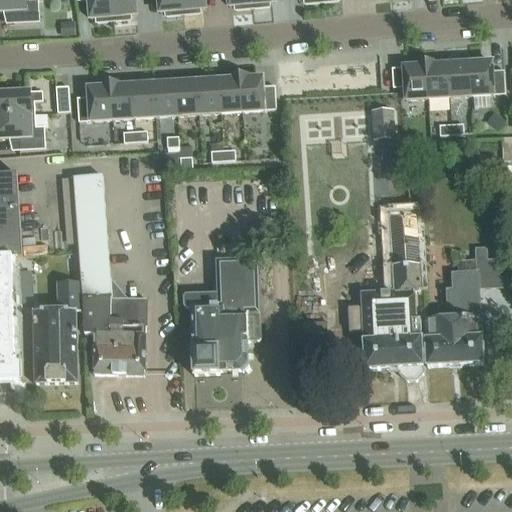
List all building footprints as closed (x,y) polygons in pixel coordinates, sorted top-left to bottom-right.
[(0,0),(0,15),(14,15),(15,27),(40,26),(39,3),(53,3),(52,0),(0,0)] [(97,26),(114,25),(112,0),(89,0),(91,23),(97,22),(97,26)] [(135,0),(112,0),(114,25),(132,23),(131,19),(137,18),(135,0)] [(166,20),(184,18),(181,0),(159,0),(161,16),(166,16),(166,20)] [(204,0),(181,0),(184,18),(201,17),(200,13),(206,12),(204,0)] [(236,14),(253,12),(251,0),(228,0),(230,10),(235,10),(236,14)] [(274,0),(251,0),(253,12),(270,10),(270,6),(275,6),(274,0)] [(76,25),(63,25),(63,39),(77,38),(76,25)] [(429,102),(426,66),(415,67),(415,70),(392,72),(394,92),(405,91),(406,104),(429,102)] [(450,101),(448,68),(438,69),(438,66),(426,66),(429,102),(450,101)] [(506,98),(505,74),(493,74),(492,66),(470,67),(472,100),(506,98)] [(472,100),(470,67),(448,68),(450,101),(472,100)] [(277,113),(276,89),(264,90),(263,81),(252,82),(252,79),(241,80),(243,116),(277,113)] [(243,116),(241,80),(229,80),(229,84),(219,84),(221,117),(243,116)] [(221,117),(219,84),(197,85),(199,118),(221,117)] [(199,118),(197,85),(176,87),(178,120),(199,118)] [(135,122),(133,90),(123,90),(123,87),(111,88),(113,124),(135,122)] [(178,120),(176,87),(155,88),(156,121),(178,120)] [(78,102),(79,126),(113,124),(111,88),(100,88),(100,92),(89,92),(90,101),(78,102)] [(156,121),(155,88),(133,90),(135,122),(156,121)] [(69,91),(57,91),(58,117),(71,116),(69,91)] [(0,120),(36,118),(35,106),(44,106),(43,95),(0,97),(0,120)] [(395,113),(372,115),(374,144),(396,143),(395,113)] [(496,115),(488,126),(499,135),(507,124),(496,115)] [(36,131),(36,118),(0,120),(0,143),(20,142),(20,154),(46,153),(45,131),(36,131)] [(453,139),(452,128),(440,129),(441,140),(453,139)] [(464,128),(452,128),(453,139),(465,138),(464,128)] [(148,135),(136,136),(136,146),(148,146),(148,135)] [(124,147),(136,146),(136,136),(124,137),(124,147)] [(179,140),(168,141),(168,152),(180,151),(179,140)] [(511,141),(503,142),(503,166),(511,165),(511,141)] [(235,154),(224,155),(224,165),(236,165),(235,154)] [(224,165),(224,155),(212,155),(212,166),(224,165)] [(193,172),(193,161),(181,162),(181,173),(193,172)] [(103,176),(74,178),(79,249),(84,303),(84,319),(86,338),(96,338),(95,378),(126,379),(145,379),(147,302),(127,302),(111,279),(103,176)] [(0,178),(0,260),(18,260),(22,260),(22,253),(18,178),(0,178)] [(74,178),(62,179),(67,250),(79,249),(74,178)] [(421,295),(420,269),(421,269),(418,217),(389,220),(390,223),(393,271),(394,271),(395,296),(399,372),(400,372),(400,379),(408,385),(417,385),(424,377),(421,324),(418,324),(417,295),(421,295)] [(0,260),(0,385),(15,385),(15,389),(19,393),(25,392),(24,387),(23,367),(23,350),(22,332),(21,315),(20,297),(18,260),(0,260)] [(446,293),(448,323),(425,325),(428,370),(484,367),(483,340),(482,340),(481,322),(482,322),(481,305),(480,274),(477,274),(477,263),(458,264),(459,276),(452,276),(453,292),(446,293)] [(193,312),(195,379),(220,378),(220,376),(242,375),(244,376),(247,372),(246,371),(245,346),(242,264),(217,265),(218,298),(187,300),(185,302),(186,310),(188,312),(193,312)] [(242,264),(245,346),(260,345),(262,343),(259,264),(242,264)] [(58,286),(59,317),(35,317),(36,388),(79,387),(77,316),(83,316),(82,286),(58,286)] [(367,374),(399,372),(395,296),(363,298),(363,311),(350,312),(351,335),(364,335),(367,374)]
